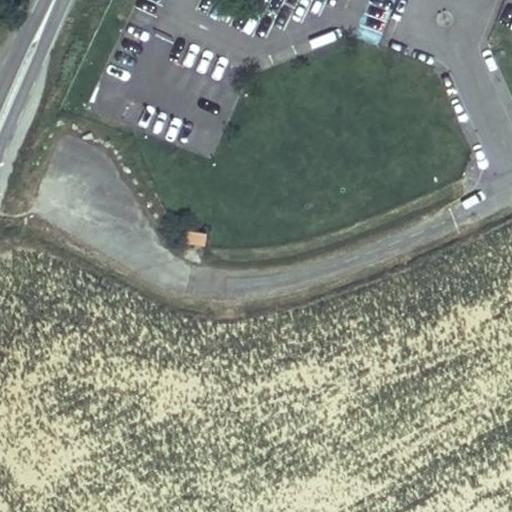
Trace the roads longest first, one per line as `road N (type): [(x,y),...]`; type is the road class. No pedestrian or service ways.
road 1 (residential): [(442,16),(511,165)]
road 2 (secondary): [(0,150),(58,0)]
